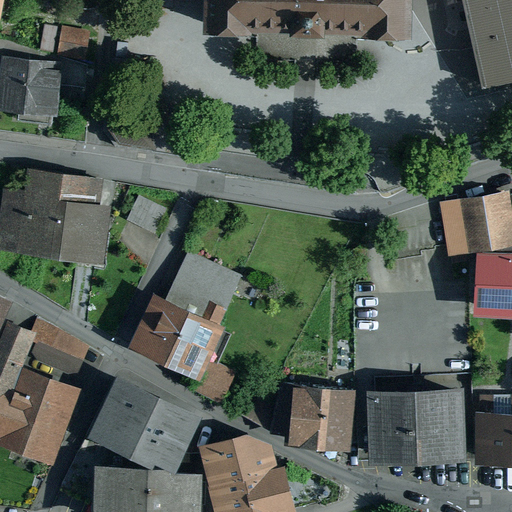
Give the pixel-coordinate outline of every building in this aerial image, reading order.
[(207,0),(207,24),(247,25),(247,21),(292,23),(292,28),(307,28),(321,29),(322,23),(367,25),(367,28),(406,30),(407,0),(207,0)] [(511,0),(462,0),(464,5),(482,85),(511,78),(511,0)] [(44,23),(40,48),(53,50),(57,25),(44,23)] [(63,28),(59,52),(81,56),(85,31),(63,28)] [(86,63),(0,37),(0,99),(20,103),(19,117),(43,120),(45,105),(53,106),(56,81),(80,83),(86,63)] [(156,148),(152,101),(110,105),(108,127),(118,143),(156,148)] [(11,192),(5,239),(53,246),(63,172),(33,169),(30,189),(25,188),(24,193),(11,192)] [(91,222),(97,177),(63,172),(53,246),(99,252),(103,224),(91,222)] [(443,205),(451,251),(511,240),(511,228),(506,194),(443,205)] [(153,202),(142,225),(154,231),(165,208),(153,202)] [(417,226),(389,230),(393,259),(422,254),(421,250),(449,243),(444,215),(430,217),(431,219),(417,221),(417,226)] [(511,243),(483,248),(480,306),(511,307),(511,243)] [(189,256),(175,286),(170,283),(161,301),(157,299),(139,337),(198,365),(236,277),(189,256)] [(75,355),(80,356),(89,345),(37,314),(30,333),(46,341),(39,358),(68,371),(75,355)] [(72,390),(15,368),(30,333),(7,324),(0,339),(0,432),(49,451),(72,390)] [(207,360),(196,388),(219,401),(230,372),(207,360)] [(99,424),(171,459),(192,416),(120,381),(99,424)] [(281,382),(276,403),(271,425),(271,426),(294,428),(293,437),(341,441),(344,415),(350,415),(353,388),(313,384),(312,390),(293,388),(294,383),(281,382)] [(242,409),(271,425),(276,403),(247,389),(242,409)] [(408,393),(356,395),(358,452),(460,449),(458,391),(422,392),(422,389),(408,390),(408,393)] [(480,413),(480,456),(511,456),(511,395),(486,394),(486,402),(481,402),(481,413),(480,413)] [(282,462),(271,465),(266,446),(248,438),(206,449),(224,511),(271,511),(283,509),(282,506),(318,496),(314,478),(282,462)] [(100,467),(98,511),(194,511),(196,473),(166,472),(166,469),(100,467)]
